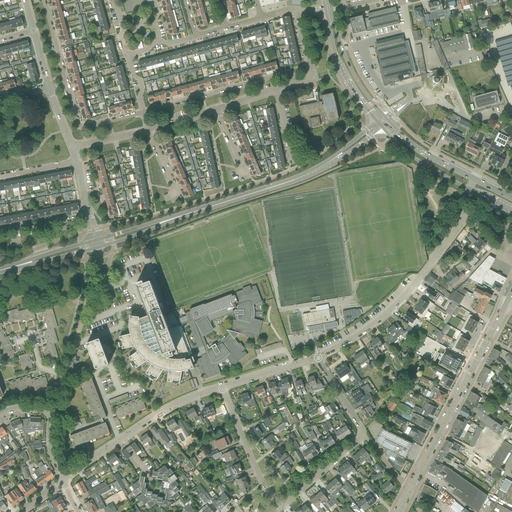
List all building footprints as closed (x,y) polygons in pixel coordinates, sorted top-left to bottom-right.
[(144,6),(141,0),(129,0),(126,1),(128,6),(125,7),(127,12),(139,8),(138,7),(144,6)] [(455,8),(456,8),(454,0),(446,0),(449,9),(446,10),(447,14),(448,18),(451,17),(450,10),(454,9),(455,8)] [(460,0),(462,4),(459,4),(459,5),(460,9),(461,14),(464,13),(463,11),(463,7),(469,6),(469,5),(469,3),(467,0),(460,0)] [(440,1),(434,3),(437,14),(443,13),(444,15),(447,14),(446,10),(443,10),(440,1)] [(433,15),(437,14),(434,3),(428,4),(430,13),(432,12),(433,15)] [(365,19),(363,19),(364,23),(366,31),(366,32),(399,24),(399,23),(395,7),(367,14),(368,18),(369,20),(366,21),(365,19)] [(421,8),(420,9),(420,8),(413,10),(415,17),(416,20),(424,18),(427,29),(430,28),(428,21),(427,15),(424,15),(423,10),(422,11),(421,8)] [(284,25),(291,23),(289,16),(282,18),(284,25)] [(364,23),(363,19),(362,16),(349,19),(351,27),(364,23)] [(63,18),(66,17),(57,20),(58,25),(65,24),(63,18)] [(483,28),(492,26),(490,19),(481,21),(483,28)] [(282,32),(292,30),(291,23),(284,25),(281,26),(282,32)] [(353,34),(365,31),(366,31),(364,23),(351,27),(353,34)] [(260,35),(261,35),(259,28),(253,29),(256,39),(261,38),(260,35)] [(255,40),(256,39),(253,29),(247,31),(249,38),(255,37),(255,40)] [(419,30),(417,31),(416,29),(412,29),(413,32),(412,32),(414,41),(421,40),(419,30)] [(286,38),(294,37),(292,30),(282,32),(285,32),(286,38)] [(66,45),(73,43),(71,34),(61,37),(63,42),(65,42),(66,45)] [(472,39),(470,34),(450,38),(450,41),(442,43),(445,55),(466,50),(466,51),(474,49),(472,43),(473,43),(472,39)] [(511,36),(495,41),(508,87),(510,86),(511,91),(511,36)] [(288,45),(295,43),(294,37),(286,38),(288,45)] [(221,48),(221,47),(219,40),(213,41),(216,51),(222,50),(221,48)] [(210,53),(216,51),(213,41),(208,43),(210,53)] [(413,78),(412,74),(416,73),(408,41),(404,42),(374,50),(377,59),(377,60),(378,64),(378,65),(384,87),(394,84),(394,83),(413,78)] [(24,52),(21,42),(15,44),(17,51),(23,50),(24,52)] [(205,54),(210,53),(208,43),(202,45),(205,54)] [(289,52),(297,50),(295,43),(288,45),(289,52)] [(15,44),(9,45),(12,53),(11,53),(12,55),(18,53),(17,51),(15,44)] [(11,53),(9,45),(4,47),(6,57),(12,56),(11,53)] [(199,56),(205,54),(202,45),(196,46),(199,56)] [(196,46),(190,48),(192,55),(193,57),(193,58),(199,56),(196,46)] [(289,59),(298,57),(297,50),(289,52),(291,58),(289,59)] [(17,61),(15,62),(14,55),(12,55),(14,62),(14,65),(18,64),(20,63),(20,61),(18,61),(17,61)] [(290,65),(300,63),(298,57),(289,59),(290,65)] [(140,71),(146,70),(144,60),(138,62),(140,71)] [(278,63),(276,63),(276,62),(270,63),(272,70),(278,69),(277,67),(279,67),(278,63)] [(255,75),(261,74),(258,64),(252,65),(255,75)] [(264,65),(259,67),(258,64),(261,74),(266,72),(264,65)] [(249,77),(255,75),(252,65),(247,67),(249,77)] [(243,78),(249,77),(247,67),(241,69),(243,78)] [(426,74),(420,75),(421,80),(422,80),(423,80),(424,82),(426,84),(426,85),(427,86),(427,87),(428,88),(429,89),(430,90),(431,91),(432,91),(433,91),(434,92),(435,92),(436,92),(437,92),(438,92),(439,92),(440,92),(442,90),(442,91),(444,90),(444,89),(442,86),(444,84),(445,84),(446,84),(447,84),(447,83),(447,82),(447,81),(447,80),(447,79),(447,77),(446,76),(446,75),(445,74),(444,73),(444,72),(443,72),(442,71),(441,71),(440,70),(439,70),(438,70),(436,70),(432,71),(432,72),(432,73),(430,74),(426,74)] [(226,74),(225,72),(220,73),(222,83),(228,81),(226,74)] [(215,77),(214,75),(209,76),(211,86),(217,84),(215,77)] [(8,82),(7,82),(6,79),(1,81),(4,90),(9,88),(8,82)] [(170,90),(169,87),(163,88),(166,98),(172,97),(170,90)] [(476,109),(499,102),(496,90),(472,97),(476,109)] [(336,103),(335,103),(333,93),(321,96),(322,102),(319,103),(319,102),(318,100),(316,100),(317,103),(316,103),(306,106),(305,105),(299,106),(304,129),(320,125),(320,123),(324,122),(324,124),(338,121),(338,119),(339,119),(337,109),(338,108),(338,107),(338,106),(338,105),(337,104),(336,103)] [(85,99),(89,98),(88,95),(85,96),(78,98),(79,103),(86,101),(85,99)] [(81,109),(90,106),(89,101),(86,102),(86,101),(79,103),(81,109)] [(88,110),(92,109),(91,106),(90,106),(81,109),(83,115),(89,113),(88,110)] [(449,121),(446,125),(452,129),(456,122),(454,122),(453,121),(450,120),(450,119),(449,119),(449,121)] [(234,128),(240,126),(238,120),(231,123),(234,128)] [(438,124),(438,125),(434,123),(431,129),(438,133),(442,126),(438,124)] [(236,134),(245,130),(243,125),(240,126),(234,128),(236,134)] [(453,134),(454,131),(451,130),(449,133),(445,140),(452,144),(452,145),(453,144),(456,146),(458,143),(461,144),(463,140),(453,134)] [(242,131),(236,134),(238,139),(245,136),(242,131)] [(194,138),(194,136),(192,132),(185,134),(187,140),(190,139),(194,138)] [(491,145),(489,150),(496,153),(494,155),(490,163),(500,168),(503,164),(505,160),(499,157),(502,152),(503,149),(500,147),(501,146),(503,147),(508,138),(498,133),(494,142),(496,143),(495,145),(492,144),(491,145)] [(241,144),(247,142),(245,136),(238,139),(241,144)] [(465,150),(469,152),(476,156),(480,149),(470,144),(472,140),(469,139),(465,146),(467,147),(465,150)] [(482,146),(488,149),(491,143),(485,140),(482,146)] [(166,149),(175,146),(173,141),(171,142),(171,141),(164,144),(166,149)] [(243,150),(249,147),(247,142),(241,144),(243,150)] [(169,155),(178,151),(175,146),(166,149),(169,155)] [(245,155),(252,152),(249,147),(243,150),(245,155)] [(171,160),(180,156),(178,151),(169,155),(171,160)] [(248,161),(254,158),(252,152),(245,155),(248,161)] [(173,166),(182,162),(180,156),(171,160),(173,166)] [(250,166),(256,163),(254,158),(248,161),(250,166)] [(176,171),(185,167),(182,162),(173,166),(176,171)] [(252,171),(259,169),(256,163),(250,166),(252,171)] [(182,168),(185,167),(176,171),(178,176),(185,173),(182,168)] [(261,174),(259,169),(252,171),(254,177),(261,174)] [(65,179),(72,177),(70,170),(64,171),(65,179)] [(58,180),(65,179),(64,171),(57,173),(58,180)] [(52,181),(58,180),(57,173),(50,174),(52,181)] [(189,178),(187,179),(185,173),(178,176),(180,182),(189,178)] [(45,183),(52,181),(50,174),(44,175),(45,183)] [(38,184),(45,183),(44,175),(37,177),(38,184)] [(39,187),(38,184),(37,177),(30,178),(32,188),(39,187)] [(32,188),(30,178),(23,179),(25,186),(31,185),(32,188)] [(182,187),(191,183),(189,178),(180,182),(182,187)] [(21,187),(25,186),(23,179),(17,180),(19,191),(21,191),(21,187)] [(19,191),(17,180),(10,182),(11,189),(18,188),(19,191)] [(110,187),(112,186),(111,181),(101,183),(103,189),(110,187)] [(5,190),(11,189),(10,182),(3,183),(5,190)] [(189,184),(191,183),(182,187),(185,193),(191,190),(189,184)] [(193,195),(191,191),(191,190),(185,193),(187,198),(193,195)] [(70,204),(70,202),(63,203),(65,213),(72,212),(70,204)] [(58,214),(65,213),(63,203),(63,204),(63,205),(57,206),(58,214)] [(72,212),(79,210),(77,203),(70,204),(72,212)] [(50,208),(50,206),(43,207),(45,217),(52,216),(50,208)] [(52,216),(58,214),(57,206),(50,208),(52,216)] [(38,218),(45,217),(43,207),(43,209),(37,211),(38,218)] [(111,217),(120,215),(118,209),(116,210),(109,212),(111,217)] [(32,219),(38,218),(37,211),(30,212),(32,219)] [(25,221),(32,219),(30,212),(23,213),(25,221)] [(18,222),(25,221),(23,213),(17,215),(18,222)] [(11,223),(18,222),(17,215),(10,216),(11,223)] [(5,225),(11,223),(10,216),(3,217),(5,225)] [(463,231),(456,241),(459,243),(467,234),(463,231)] [(470,235),(467,239),(469,240),(475,246),(478,250),(479,250),(486,244),(482,240),(486,236),(482,232),(476,239),(478,240),(476,241),(472,237),(470,235)] [(489,270),(495,259),(489,256),(468,278),(471,280),(474,281),(481,285),(483,281),(486,283),(488,280),(502,287),(506,279),(489,270)] [(472,266),(467,261),(466,260),(462,264),(467,271),(472,266)] [(462,272),(458,275),(454,269),(451,272),(452,274),(457,281),(464,275),(462,272)] [(430,274),(424,281),(431,287),(436,290),(441,294),(445,297),(445,298),(450,294),(434,283),(437,279),(430,274)] [(447,278),(444,280),(449,287),(450,286),(457,281),(452,274),(447,278)] [(467,288),(469,283),(471,280),(468,278),(466,281),(461,285),(467,288)] [(499,292),(502,287),(488,280),(486,283),(493,286),(491,289),(499,292)] [(133,316),(130,315),(129,328),(131,334),(124,335),(119,337),(121,342),(118,342),(119,347),(122,347),(122,349),(136,346),(138,351),(129,357),(132,362),(130,363),(133,368),(135,366),(136,368),(148,360),(152,363),(145,373),(150,376),(149,378),(153,381),(154,379),(156,380),(164,368),(169,370),(167,381),(172,382),(172,385),(177,386),(177,383),(180,384),(182,370),(187,369),(187,370),(188,369),(194,368),(192,362),(194,361),(195,361),(193,358),(201,355),(201,356),(201,358),(196,360),(199,367),(197,367),(200,375),(205,373),(205,374),(203,375),(204,379),(221,373),(216,361),(218,360),(221,359),(223,357),(225,356),(234,366),(247,355),(244,351),(242,353),(242,352),(245,349),(240,343),(239,344),(234,338),(238,333),(245,335),(245,337),(252,339),(254,334),(255,334),(254,337),(258,338),(263,321),(250,318),(250,316),(250,315),(251,314),(251,312),(251,311),(250,309),(250,308),(249,307),(262,302),(256,286),(252,287),(252,290),(251,290),(250,286),(242,289),(243,290),(236,293),(238,298),(236,298),(235,295),(232,296),(231,294),(204,305),(204,304),(189,309),(190,311),(185,313),(187,320),(177,324),(175,317),(165,321),(150,281),(144,283),(143,281),(136,283),(149,315),(146,316),(146,314),(142,316),(142,318),(139,319),(139,317),(133,316)] [(450,294),(445,298),(448,299),(449,299),(452,302),(455,304),(459,306),(467,292),(459,287),(450,294)] [(481,296),(483,292),(476,288),(472,294),(476,296),(480,298),(481,297),(481,296)] [(426,290),(424,293),(424,294),(436,302),(439,298),(442,300),(444,297),(435,290),(433,293),(428,289),(426,291),(426,290)] [(485,292),(485,293),(483,292),(481,296),(481,297),(483,298),(489,301),(492,296),(485,292)] [(483,298),(481,297),(480,298),(477,304),(485,308),(488,301),(489,301),(483,298)] [(419,301),(417,304),(428,312),(428,311),(427,311),(430,306),(432,307),(434,304),(427,300),(425,302),(421,299),(419,301)] [(417,304),(414,309),(418,313),(417,315),(422,319),(423,316),(424,317),(428,312),(417,304)] [(477,304),(473,311),(481,315),(485,308),(477,304)] [(50,307),(51,306),(40,309),(40,310),(41,309),(43,314),(42,315),(42,314),(41,314),(42,317),(43,316),(52,314),(53,314),(52,310),(51,310),(50,307)] [(33,319),(35,319),(32,308),(28,309),(29,310),(25,311),(28,320),(33,318),(33,319)] [(337,321),(336,322),(333,308),(316,312),(315,309),(310,310),(310,313),(303,314),(305,326),(308,326),(309,332),(338,326),(337,321)] [(18,321),(20,320),(17,309),(14,310),(14,311),(11,312),(13,321),(18,319),(18,320),(18,321)] [(22,312),(18,313),(17,309),(20,320),(21,323),(21,321),(26,320),(26,321),(26,322),(28,321),(28,320),(25,311),(25,310),(21,311),(22,312)] [(355,309),(342,312),(344,321),(345,321),(346,324),(345,325),(361,315),(360,309),(355,310),(355,309)] [(11,312),(10,311),(7,312),(7,313),(3,314),(3,313),(6,324),(6,323),(11,321),(11,322),(11,323),(14,322),(13,321),(11,312)] [(407,312),(404,318),(409,322),(408,324),(413,328),(418,320),(407,312)] [(54,317),(53,317),(52,314),(43,316),(45,321),(44,321),(43,321),(44,324),(45,323),(55,320),(54,317)] [(469,314),(465,322),(475,328),(478,322),(473,320),(474,317),(469,314)] [(54,321),(55,321),(55,320),(45,323),(47,328),(46,328),(45,328),(46,330),(57,327),(56,324),(55,324),(54,321)] [(465,322),(460,330),(466,333),(467,331),(472,333),(473,331),(474,332),(475,329),(475,328),(465,322)] [(403,330),(400,327),(397,323),(394,325),(393,325),(387,330),(387,331),(389,333),(387,335),(390,340),(388,342),(393,347),(395,345),(394,343),(398,340),(396,338),(401,334),(400,332),(403,330)] [(413,336),(416,331),(409,326),(406,331),(407,332),(413,336)] [(52,329),(57,327),(46,330),(42,332),(44,331),(45,336),(44,337),(44,336),(44,337),(44,339),(46,339),(54,336),(56,336),(54,332),(53,333),(52,329)] [(431,327),(426,337),(444,346),(442,349),(453,355),(454,352),(445,348),(449,341),(453,343),(455,337),(451,335),(450,337),(431,327)] [(460,333),(456,341),(466,347),(469,341),(464,339),(465,336),(460,333)] [(10,338),(9,336),(4,337),(0,338),(0,342),(1,342),(2,346),(10,343),(9,339),(10,338)] [(57,339),(55,339),(54,336),(46,339),(47,343),(46,344),(46,343),(46,345),(57,342),(57,339)] [(87,343),(96,369),(109,364),(99,338),(87,343)] [(383,346),(380,342),(377,338),(374,340),(375,341),(369,345),(373,351),(371,352),(376,359),(381,355),(380,353),(379,353),(376,349),(379,347),(379,348),(383,346)] [(387,351),(391,348),(387,341),(383,344),(387,351)] [(456,341),(451,349),(457,352),(458,350),(463,352),(464,350),(465,351),(466,348),(466,347),(456,341)] [(52,344),(58,343),(57,342),(46,345),(42,347),(44,346),(45,351),(44,352),(44,351),(44,352),(45,354),(46,354),(54,351),(56,351),(55,347),(54,348),(52,344)] [(12,345),(11,343),(10,343),(2,346),(0,346),(1,350),(3,349),(4,353),(2,353),(12,350),(11,345),(12,345)] [(500,352),(493,348),(489,357),(496,360),(503,366),(505,363),(498,357),(500,352)] [(14,352),(13,350),(12,350),(2,353),(3,357),(5,356),(6,360),(4,360),(16,357),(14,357),(13,352),(14,352)] [(57,354),(55,354),(54,351),(46,354),(47,358),(46,359),(46,358),(47,361),(58,358),(57,354)] [(369,361),(365,355),(362,351),(354,357),(360,367),(369,361)] [(440,360),(438,364),(447,368),(448,369),(457,374),(457,372),(458,373),(460,370),(459,370),(460,368),(459,368),(460,366),(461,366),(461,365),(462,366),(464,363),(463,362),(463,361),(455,357),(454,357),(454,356),(445,351),(443,355),(442,354),(439,360),(440,360)] [(30,355),(30,353),(26,354),(25,354),(18,356),(20,356),(21,359),(19,360),(20,363),(22,363),(30,360),(29,355),(30,355)] [(496,360),(489,357),(485,364),(492,368),(494,365),(496,366),(494,369),(497,371),(499,368),(501,369),(503,366),(496,360)] [(32,362),(32,360),(30,360),(22,363),(23,367),(22,367),(23,371),(34,367),(32,367),(31,362),(32,362)] [(345,363),(335,370),(337,374),(338,374),(338,375),(337,375),(339,379),(340,379),(346,374),(347,374),(348,377),(349,378),(352,376),(356,381),(353,383),(352,383),(355,387),(361,383),(362,382),(350,363),(346,366),(345,363)] [(446,372),(446,371),(438,367),(439,368),(437,371),(443,375),(440,380),(441,381),(439,383),(443,385),(450,388),(453,381),(445,377),(448,373),(446,372)] [(484,367),(481,373),(488,376),(487,378),(490,379),(495,374),(490,370),(488,369),(484,367)] [(427,384),(429,381),(415,373),(413,377),(427,384)] [(480,373),(476,381),(481,383),(483,384),(481,388),(485,390),(489,383),(488,383),(490,379),(487,378),(488,376),(481,373),(480,373)] [(506,384),(508,381),(500,373),(497,375),(506,384)] [(48,387),(45,375),(44,376),(45,377),(40,378),(40,377),(38,378),(41,389),(44,388),(44,387),(47,386),(48,387)] [(502,387),(506,384),(497,375),(497,376),(499,377),(495,381),(502,387)] [(33,391),(34,391),(30,376),(29,376),(30,377),(25,379),(24,377),(25,377),(22,378),(26,389),(29,388),(29,387),(32,386),(33,391)] [(33,379),(31,379),(30,376),(34,391),(37,390),(37,389),(40,388),(40,389),(41,389),(38,378),(37,378),(38,379),(33,380),(33,379)] [(316,388),(317,391),(323,389),(323,387),(318,379),(315,380),(314,376),(307,378),(309,383),(306,384),(307,388),(309,393),(312,392),(311,389),(316,388)] [(25,389),(26,389),(22,378),(23,379),(18,381),(18,379),(15,380),(19,391),(22,390),(22,389),(25,388),(25,389)] [(93,383),(92,378),(88,379),(89,381),(81,383),(82,387),(84,386),(85,390),(93,387),(91,382),(93,382),(93,383)] [(290,387),(289,383),(287,378),(281,380),(282,383),(279,384),(282,393),(283,398),(285,397),(287,397),(287,391),(288,391),(287,388),(290,387)] [(18,391),(19,391),(15,380),(16,381),(11,383),(11,381),(8,382),(11,393),(15,392),(15,391),(18,390),(18,391)] [(303,386),(303,385),(301,380),(295,382),(299,396),(302,395),(301,390),(307,388),(306,384),(305,384),(306,385),(303,386)] [(279,384),(276,385),(275,382),(268,384),(271,392),(275,391),(277,395),(282,393),(279,384)] [(412,391),(415,386),(409,382),(406,388),(412,391)] [(96,389),(95,386),(93,387),(85,390),(84,390),(85,394),(86,393),(87,396),(96,393),(94,389),(95,388),(96,389)] [(265,393),(264,390),(263,386),(255,389),(257,396),(262,394),(263,396),(266,395),(265,393)] [(439,390),(435,388),(434,387),(433,390),(431,389),(430,392),(444,399),(446,394),(439,391),(439,390)] [(359,389),(351,394),(356,403),(359,401),(361,404),(372,398),(367,390),(362,393),(359,389)] [(441,404),(444,399),(430,392),(431,393),(429,397),(441,404)] [(478,395),(475,394),(470,392),(466,400),(467,400),(466,401),(487,416),(490,412),(487,410),(487,409),(483,408),(484,407),(477,404),(480,398),(477,396),(478,395)] [(98,396),(97,393),(96,393),(87,396),(86,397),(88,400),(89,400),(90,403),(98,400),(97,396),(98,395),(98,396)] [(250,400),(248,396),(248,393),(245,394),(244,394),(243,394),(241,394),(241,395),(240,395),(242,399),(238,400),(239,404),(247,402),(249,408),(256,405),(254,399),(250,400)] [(128,397),(127,394),(109,401),(110,404),(128,397)] [(318,400),(315,396),(312,398),(319,407),(322,405),(318,400)] [(137,399),(135,400),(139,411),(142,410),(142,409),(145,407),(145,409),(146,408),(142,398),(141,398),(142,399),(137,401),(137,400),(137,399)] [(414,406),(412,410),(416,412),(422,415),(427,417),(429,414),(433,416),(436,408),(434,407),(435,404),(426,399),(421,409),(418,408),(414,406)] [(101,403),(100,400),(98,400),(90,403),(89,404),(90,407),(91,407),(93,410),(101,407),(99,402),(100,402),(101,403)] [(128,403),(132,414),(135,412),(135,411),(138,410),(138,411),(139,411),(135,400),(134,400),(135,402),(130,403),(130,402),(128,403)] [(373,403),(372,404),(369,400),(363,405),(365,408),(361,410),(367,419),(371,416),(370,414),(374,412),(372,409),(375,407),(373,403)] [(487,416),(466,401),(465,402),(466,402),(464,406),(463,405),(463,406),(472,411),(476,414),(474,417),(481,422),(479,425),(480,425),(479,426),(483,429),(484,428),(485,426),(496,434),(501,426),(487,416)] [(325,414),(336,407),(333,402),(324,408),(326,411),(324,412),(325,414)] [(391,411),(396,405),(393,402),(388,409),(391,411)] [(123,404),(121,405),(125,416),(128,415),(128,414),(131,413),(132,414),(128,403),(128,404),(124,406),(123,405),(123,404)] [(115,412),(116,412),(118,419),(122,418),(121,416),(124,415),(125,416),(121,405),(121,407),(117,408),(116,407),(117,407),(116,407),(114,408),(115,411),(115,412)] [(103,410),(104,410),(102,406),(101,407),(93,410),(91,411),(93,414),(94,414),(95,417),(94,417),(95,421),(106,417),(105,413),(103,414),(102,409),(103,409),(103,410)] [(213,406),(212,406),(203,409),(205,415),(214,412),(213,408),(213,406)] [(334,413),(339,411),(336,407),(325,414),(326,415),(328,414),(331,419),(336,416),(334,413)] [(470,411),(467,409),(463,407),(459,414),(466,418),(465,418),(470,421),(472,422),(473,421),(472,420),(473,418),(472,418),(472,417),(469,416),(469,415),(468,414),(470,411)] [(197,415),(196,413),(193,408),(186,413),(190,420),(194,417),(196,422),(199,419),(201,424),(204,422),(203,419),(201,415),(198,417),(197,415)] [(425,419),(415,414),(413,417),(417,419),(415,423),(420,426),(428,430),(428,429),(429,429),(430,427),(430,426),(432,422),(425,419)] [(405,425),(407,422),(396,416),(393,420),(404,425),(405,425)] [(34,432),(35,417),(30,417),(30,418),(25,419),(27,433),(34,432)] [(40,419),(40,418),(35,417),(34,432),(34,431),(43,431),(43,420),(40,419)] [(270,421),(272,421),(271,417),(269,418),(263,420),(265,426),(271,424),(270,421)] [(25,419),(20,420),(19,419),(14,421),(20,433),(23,432),(24,434),(27,433),(25,419)] [(178,421),(176,423),(174,419),(166,423),(170,430),(178,426),(177,426),(179,425),(180,427),(184,425),(181,419),(178,421)] [(456,419),(453,425),(464,430),(469,421),(468,421),(463,419),(462,422),(456,419)] [(19,433),(20,433),(14,421),(10,423),(10,424),(6,427),(14,439),(17,437),(15,432),(18,430),(19,433)] [(109,433),(110,433),(106,422),(105,422),(106,424),(101,426),(101,425),(102,424),(98,425),(99,426),(94,428),(94,427),(95,427),(95,426),(92,428),(92,429),(88,431),(87,430),(88,429),(85,430),(85,432),(81,433),(80,432),(81,432),(81,431),(78,433),(79,434),(74,436),(73,435),(75,434),(70,436),(71,439),(73,439),(75,446),(79,445),(78,444),(82,442),(82,444),(86,442),(85,441),(88,440),(89,441),(92,440),(92,439),(95,437),(96,439),(99,437),(99,436),(102,435),(102,436),(106,435),(105,433),(109,432),(109,433)] [(286,427),(284,423),(284,422),(276,428),(279,432),(286,427)] [(257,427),(253,430),(258,437),(262,434),(265,432),(267,430),(262,423),(260,425),(257,427)] [(346,426),(345,426),(344,423),(342,424),(343,427),(340,429),(345,436),(350,433),(346,426)] [(453,425),(450,431),(456,434),(454,437),(458,439),(459,439),(461,436),(464,430),(453,425)] [(151,429),(150,430),(153,434),(157,440),(159,439),(163,446),(164,445),(166,449),(173,444),(171,441),(170,441),(161,428),(158,430),(155,426),(153,428),(152,428),(151,428),(151,429)] [(501,426),(496,434),(499,436),(505,428),(501,426)] [(420,443),(425,434),(412,427),(408,435),(414,438),(413,440),(420,443)] [(340,429),(337,431),(335,428),(333,430),(339,440),(345,436),(340,429)] [(412,444),(386,431),(382,429),(376,441),(379,445),(386,448),(398,454),(405,458),(412,444)] [(308,431),(305,433),(310,441),(313,439),(309,432),(309,433),(308,431)] [(173,443),(176,441),(172,433),(168,435),(173,443)] [(151,440),(150,438),(147,434),(140,439),(144,445),(148,443),(150,446),(153,444),(151,441),(151,440)] [(267,449),(277,442),(272,434),(262,441),(267,449)] [(331,436),(330,436),(329,434),(323,437),(325,440),(329,446),(335,443),(331,436)] [(218,450),(231,444),(227,436),(214,442),(218,450)] [(329,446),(325,440),(323,437),(317,441),(323,450),(329,446)] [(279,448),(290,441),(288,438),(277,445),(279,448)] [(445,440),(443,444),(457,452),(458,452),(461,446),(453,442),(452,443),(450,442),(445,440)] [(18,447),(18,446),(14,441),(10,443),(15,449),(16,450),(19,448),(18,447)] [(499,469),(511,447),(511,446),(504,441),(490,464),(499,469)] [(138,444),(137,445),(135,442),(130,445),(136,453),(140,451),(142,453),(144,451),(138,443),(138,444)] [(314,446),(312,443),(306,446),(313,457),(316,455),(318,453),(314,446)] [(458,452),(457,452),(443,444),(440,449),(448,453),(449,452),(457,456),(459,453),(458,453),(458,452)] [(309,459),(313,457),(306,446),(306,447),(301,450),(302,453),(302,454),(307,460),(309,459)] [(364,461),(370,456),(363,448),(357,453),(364,461)] [(131,457),(128,453),(126,449),(121,452),(127,460),(131,457)] [(448,454),(448,453),(440,449),(438,454),(450,461),(452,461),(453,459),(446,455),(447,453),(448,454)] [(226,463),(237,458),(233,450),(223,454),(226,463)] [(285,453),(282,455),(278,450),(271,455),(273,458),(273,459),(274,461),(275,460),(276,461),(278,459),(280,462),(287,457),(285,453)] [(299,462),(303,459),(297,450),(291,453),(292,455),(294,453),(299,462)] [(114,453),(107,458),(111,464),(112,465),(112,464),(113,466),(118,463),(120,466),(123,463),(120,458),(118,459),(114,453)] [(359,466),(364,461),(357,453),(352,458),(359,466)] [(398,454),(390,455),(397,459),(396,462),(395,464),(398,465),(396,468),(396,469),(400,471),(402,467),(405,461),(403,460),(405,458),(398,454)] [(452,461),(450,461),(438,454),(435,459),(442,463),(443,461),(450,465),(452,461)] [(12,458),(13,457),(12,455),(5,460),(8,466),(15,463),(12,458)] [(482,466),(485,462),(475,456),(473,459),(482,466)] [(289,466),(293,463),(289,457),(283,461),(285,464),(280,467),(283,470),(282,471),(284,474),(285,474),(291,470),(289,466)] [(0,470),(8,467),(8,466),(5,460),(0,464),(0,470)] [(161,464),(159,465),(156,460),(153,463),(157,469),(160,467),(162,465),(161,464)] [(189,461),(185,464),(191,470),(194,468),(189,461)] [(452,470),(439,463),(435,461),(428,472),(442,480),(442,479),(456,489),(453,494),(461,500),(461,501),(465,504),(476,511),(478,511),(487,496),(452,471),(452,470)] [(239,464),(236,465),(235,462),(227,466),(230,474),(231,477),(237,474),(243,472),(239,464)] [(354,473),(356,471),(348,462),(342,466),(349,473),(351,471),(354,473)] [(26,478),(30,477),(24,463),(20,465),(26,478)] [(380,472),(384,469),(379,463),(375,465),(380,472)] [(43,466),(39,469),(39,470),(42,475),(46,481),(47,481),(48,482),(49,480),(49,479),(51,478),(51,479),(53,478),(53,477),(53,476),(51,473),(54,472),(52,469),(47,472),(45,470),(46,469),(43,466)] [(168,470),(165,466),(156,472),(153,471),(152,476),(157,476),(157,475),(158,476),(158,475),(159,474),(161,475),(168,470)] [(346,476),(349,473),(342,466),(337,471),(345,481),(348,478),(346,476)] [(364,476),(366,474),(360,467),(358,469),(364,476)] [(39,470),(39,469),(38,468),(33,472),(38,478),(35,480),(39,486),(46,481),(42,475),(39,470)] [(167,478),(173,473),(170,469),(168,470),(161,475),(159,474),(158,475),(158,476),(158,478),(162,479),(162,478),(164,478),(167,478)] [(364,476),(358,469),(359,471),(357,473),(363,481),(366,479),(364,476)] [(494,480),(500,472),(496,469),(490,477),(494,480)] [(374,482),(383,475),(381,472),(372,479),(374,482)] [(117,473),(113,476),(122,490),(123,489),(126,487),(129,485),(124,478),(122,480),(117,473)] [(175,480),(177,479),(174,475),(168,479),(167,479),(167,482),(166,482),(166,483),(165,483),(164,487),(167,488),(168,488),(169,485),(175,480),(175,481),(175,480)] [(495,480),(493,479),(488,476),(485,480),(491,485),(495,480)] [(144,482),(145,477),(140,477),(140,479),(131,486),(134,490),(141,485),(141,483),(143,483),(143,481),(144,482)] [(240,479),(237,481),(241,490),(238,491),(239,493),(246,490),(244,488),(248,486),(245,477),(240,479)] [(511,482),(505,478),(496,495),(503,499),(502,500),(511,504),(511,482)] [(82,481),(75,485),(78,490),(89,484),(92,482),(90,479),(86,481),(84,479),(81,480),(82,481)] [(341,485),(336,479),(331,483),(338,492),(343,488),(341,485)] [(175,481),(175,480),(169,485),(168,488),(167,488),(167,489),(166,489),(165,493),(168,494),(168,493),(169,494),(169,491),(176,486),(176,487),(178,485),(179,485),(175,481)] [(385,493),(394,487),(389,480),(380,487),(385,493)] [(26,486),(28,485),(26,481),(23,483),(31,493),(36,489),(32,484),(27,487),(26,486)] [(97,492),(108,486),(105,482),(95,487),(97,492)] [(353,493),(355,491),(347,482),(345,484),(349,489),(351,492),(353,493)] [(368,482),(365,484),(370,490),(368,491),(370,494),(375,490),(368,482)] [(23,483),(18,486),(20,490),(25,497),(31,493),(23,483)] [(143,483),(141,483),(141,485),(134,490),(132,492),(136,496),(142,492),(143,489),(144,487),(145,488),(145,483),(143,483)] [(333,496),(338,492),(331,483),(325,488),(333,496)] [(92,490),(90,487),(89,484),(78,490),(81,495),(87,492),(88,493),(92,490)] [(351,492),(349,489),(345,484),(344,484),(345,485),(342,487),(346,491),(349,489),(353,494),(353,493),(351,492)] [(426,485),(424,484),(422,488),(423,489),(421,492),(420,492),(416,501),(421,504),(422,501),(425,502),(425,503),(428,505),(429,505),(431,504),(432,502),(433,502),(432,502),(432,499),(429,497),(428,497),(426,495),(427,494),(435,497),(437,492),(433,489),(431,488),(429,487),(428,486),(426,485)] [(176,487),(179,485),(178,485),(176,487),(176,486),(169,491),(169,494),(168,493),(168,494),(168,495),(167,495),(166,499),(170,500),(170,499),(174,500),(179,496),(177,493),(180,491),(176,487)] [(220,485),(216,486),(222,493),(223,494),(224,493),(225,495),(227,493),(225,490),(220,485)] [(99,496),(110,490),(108,486),(97,492),(94,494),(95,497),(91,499),(92,500),(85,503),(88,509),(99,503),(102,501),(99,496)] [(22,499),(23,499),(15,488),(10,492),(18,502),(20,501),(21,501),(22,500),(22,499)] [(375,501),(372,497),(368,491),(365,494),(364,493),(361,495),(369,506),(375,501)] [(10,492),(6,495),(9,499),(8,500),(9,502),(12,506),(15,504),(16,506),(18,504),(17,503),(18,502),(10,492)] [(151,495),(152,492),(148,492),(147,493),(146,492),(145,493),(143,493),(136,497),(139,502),(142,501),(142,500),(148,496),(151,496),(151,495)] [(325,501),(327,499),(321,492),(315,496),(321,502),(324,500),(325,501)] [(208,502),(212,499),(206,493),(205,493),(202,495),(203,495),(204,496),(208,502)] [(221,496),(219,499),(224,506),(230,501),(227,497),(225,495),(224,493),(223,494),(221,496),(222,496),(221,496)] [(156,498),(157,495),(153,494),(153,495),(151,495),(151,496),(148,496),(142,500),(142,501),(139,502),(140,502),(142,501),(145,505),(147,503),(154,499),(156,499),(156,498)] [(57,495),(48,500),(52,508),(53,507),(56,506),(63,502),(60,497),(58,498),(57,495)] [(157,498),(157,495),(156,498),(156,499),(154,499),(147,503),(145,505),(147,503),(150,508),(157,503),(160,507),(162,506),(163,504),(167,505),(168,501),(163,500),(163,501),(162,501),(162,498),(158,497),(158,498),(157,498)] [(212,499),(210,500),(212,502),(215,507),(219,511),(224,506),(219,499),(216,495),(211,499),(212,499)] [(315,496),(314,495),(309,500),(317,508),(319,506),(318,505),(321,502),(315,496)] [(366,508),(369,506),(361,495),(363,498),(360,501),(359,499),(356,501),(363,510),(366,508)] [(349,496),(345,500),(352,508),(355,505),(349,496)] [(335,504),(332,501),(331,500),(327,504),(330,508),(335,504)] [(190,511),(186,506),(185,506),(181,501),(179,503),(181,505),(182,504),(184,507),(183,508),(186,511),(190,511)] [(53,508),(52,508),(53,511),(57,511),(58,511),(57,511),(62,511),(61,510),(66,507),(63,502),(56,506),(53,508)] [(100,508),(101,508),(99,503),(88,509),(89,511),(94,511),(98,510),(98,511),(101,510),(100,508)]
